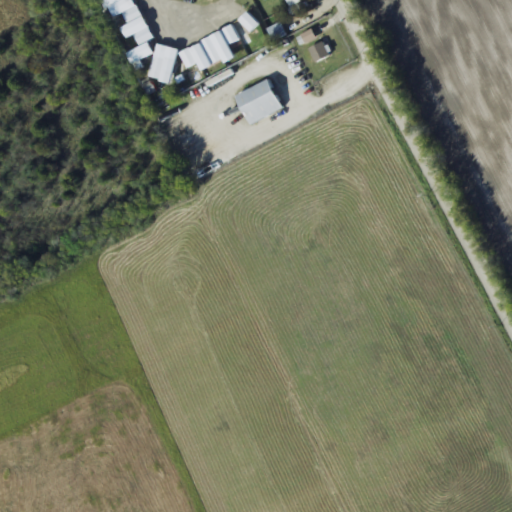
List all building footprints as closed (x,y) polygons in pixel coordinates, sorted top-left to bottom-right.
[(115,0),(120,10),(135,4),(133,0),(115,0)] [(143,17),(138,7),(124,14),(129,25),(143,17)] [(274,42),(287,35),(281,23),(268,30),(274,42)] [(140,45),(154,39),(150,29),(136,35),(140,45)] [(223,61),(213,38),(181,52),(188,68),(200,63),(203,70),(223,61)] [(149,78),(171,84),(177,62),(156,56),(149,78)] [(238,95),(250,125),(284,110),(271,81),(238,95)]
